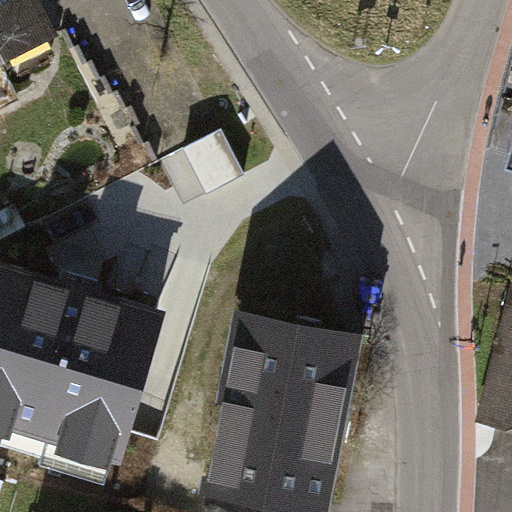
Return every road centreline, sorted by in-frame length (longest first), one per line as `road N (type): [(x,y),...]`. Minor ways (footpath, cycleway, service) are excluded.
road 1 (tertiary): [(424,511),(424,419),(407,318),(366,210)]
road 2 (tertiary): [(237,0),(366,210)]
road 3 (tertiary): [(366,210),(442,85),(481,0)]
